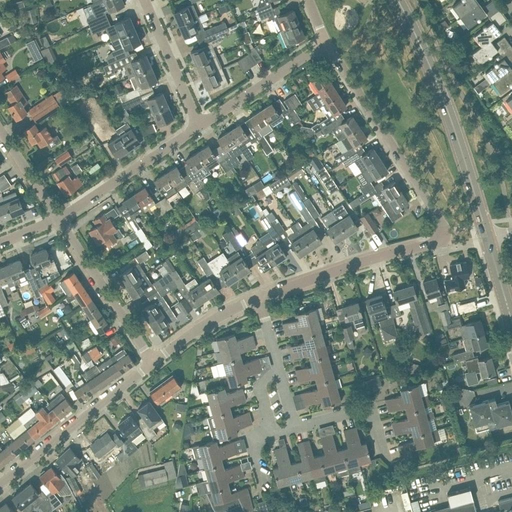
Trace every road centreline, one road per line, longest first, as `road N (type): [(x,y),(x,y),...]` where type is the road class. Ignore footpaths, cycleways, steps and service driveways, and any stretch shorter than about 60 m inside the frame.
road 1 (unclassified): [(259,297),(440,234),(327,42)]
road 2 (tertiary): [(486,233),(451,123),(396,0)]
road 3 (unclassified): [(0,485),(152,361)]
road 4 (unclassified): [(152,361),(57,218)]
road 5 (unclassified): [(57,218),(199,126)]
road 6 (unclassified): [(199,126),(327,42)]
road 7 (unclassified): [(199,126),(145,0)]
road 8 (unclassified): [(294,427),(259,297)]
road 9 (unclassified): [(152,361),(259,297)]
road 10 (unclassified): [(294,427),(364,410),(384,455)]
